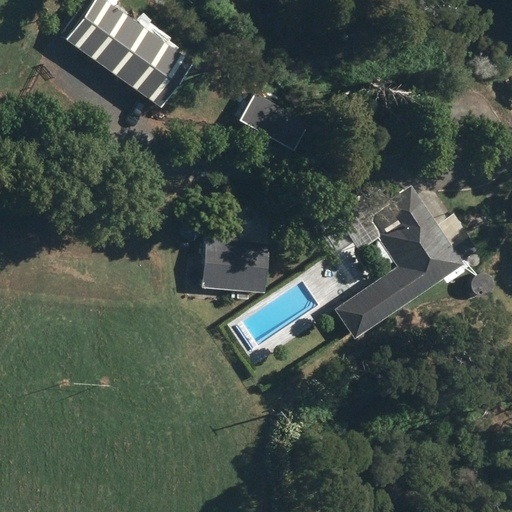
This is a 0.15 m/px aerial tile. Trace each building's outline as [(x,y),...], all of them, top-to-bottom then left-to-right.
[(185,61),(98,0),(88,0),(58,44),(150,109),(185,61)] [(237,119),(291,151),(308,122),(254,90),(237,119)] [(396,264),(333,307),(353,337),(462,263),(460,260),(476,248),(451,212),(436,222),(409,183),(394,192),(388,183),(369,196),(377,207),(366,214),(376,229),(373,231),(396,264)] [(208,236),(204,288),(264,291),(267,240),(208,236)] [(479,269),(476,269),(473,270),(471,271),(469,272),(467,274),(465,276),(464,279),(463,281),(463,284),(463,287),(464,289),(465,292),(466,294),(468,296),(471,297),(473,299),(476,299),(478,300),(481,300),(484,299),(486,298),(488,296),(490,294),(492,292),(493,290),(494,287),(494,285),(494,282),(493,279),(492,277),(491,275),(489,273),(487,271),(484,270),(482,269),(479,269)] [(272,287),(290,287),(290,278),(272,278),(272,287)]
